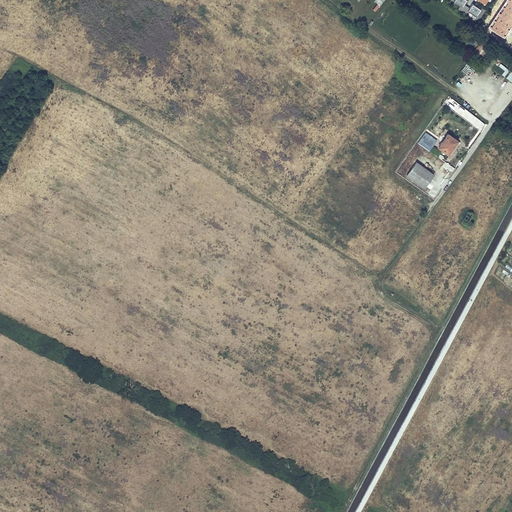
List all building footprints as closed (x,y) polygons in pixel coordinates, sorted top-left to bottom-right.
[(458,8),(462,11),(466,5),(463,4),(465,0),(453,0),(453,1),(460,5),(458,8)] [(469,7),(466,5),(462,11),(467,14),(469,11),(476,16),(476,15),(479,17),(484,9),(481,7),(480,8),(472,3),(469,7)] [(482,41),(475,48),(482,56),(490,49),(482,41)] [(452,151),(459,141),(447,133),(438,146),(448,153),(450,150),(452,151)] [(430,172),(416,162),(407,175),(424,187),(434,174),(433,173),(434,171),(432,170),(430,172)]
